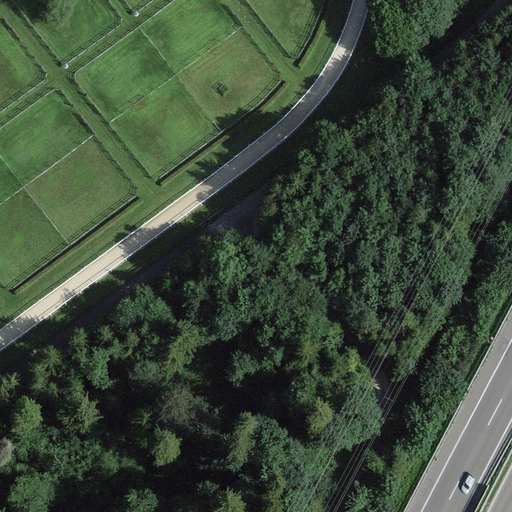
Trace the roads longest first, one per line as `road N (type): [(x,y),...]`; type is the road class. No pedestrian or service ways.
road 1 (unclassified): [(0,385),(241,215),(511,1)]
road 2 (track): [(241,215),(377,370),(386,411),(335,511)]
road 3 (motorway): [(511,378),(441,511)]
